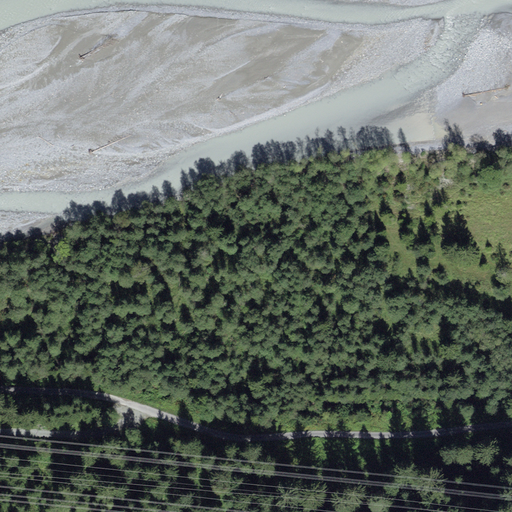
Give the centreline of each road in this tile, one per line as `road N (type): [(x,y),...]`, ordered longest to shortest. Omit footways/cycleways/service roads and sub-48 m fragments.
road 1 (track): [(511,422),(386,434),(217,433),(94,393),(0,390)]
road 2 (track): [(147,406),(75,433),(0,432)]
